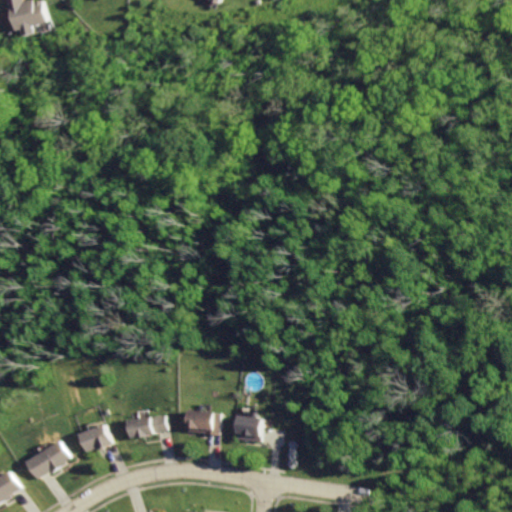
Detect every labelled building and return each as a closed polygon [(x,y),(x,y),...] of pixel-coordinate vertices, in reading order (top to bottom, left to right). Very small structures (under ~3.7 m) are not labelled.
[(8,0),(18,32),(56,21),(50,0),(36,0),(30,2),(29,0),(8,0)] [(213,0),(212,5),(220,8),(222,0),(213,0)] [(195,411),(193,434),(224,437),(226,414),(195,411)] [(137,421),(140,441),(162,438),(161,433),(174,431),(172,415),(137,421)] [(245,416),(241,441),(268,445),(271,420),(245,416)] [(87,434),(95,455),(123,444),(115,423),(87,434)] [(30,462),(42,481),(79,457),(68,438),(30,462)] [(0,482),(0,508),(31,489),(19,470),(0,482)]
